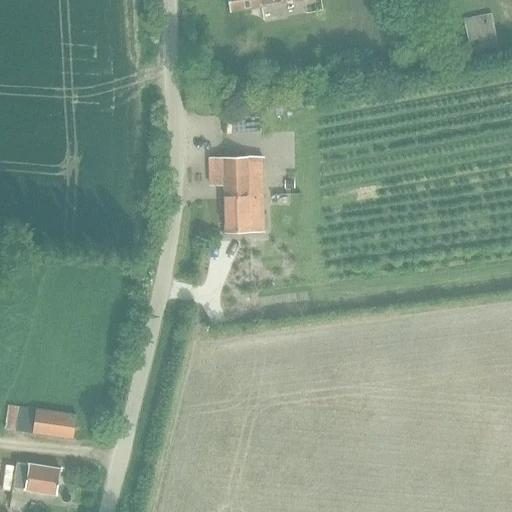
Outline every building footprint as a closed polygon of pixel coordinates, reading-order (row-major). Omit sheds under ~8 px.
[(228,0),(230,10),(288,0),(228,0)] [(498,45),(491,12),(464,18),(471,51),(498,45)] [(222,231),(263,231),(263,155),(207,155),(207,183),(222,183),(222,231)] [(16,430),(72,438),(76,417),(7,408),(5,426),(16,428),(16,430)] [(56,493),(60,468),(0,458),(0,505),(10,507),(13,486),(25,488),(56,493)]
